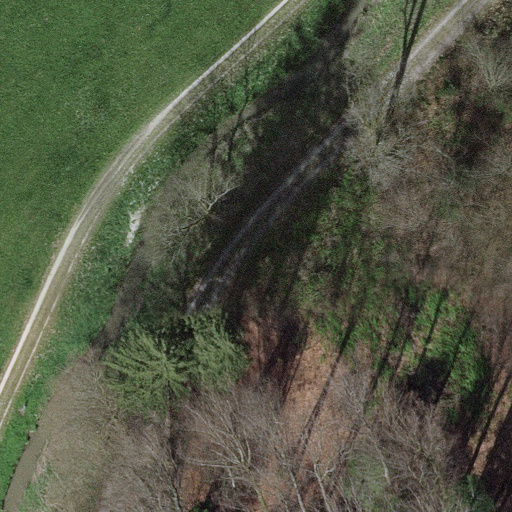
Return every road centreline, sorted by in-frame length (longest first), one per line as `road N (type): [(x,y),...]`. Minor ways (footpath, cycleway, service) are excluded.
road 1 (track): [(178,511),(241,425),(480,0)]
road 2 (track): [(282,0),(136,144),(57,262),(0,389)]
